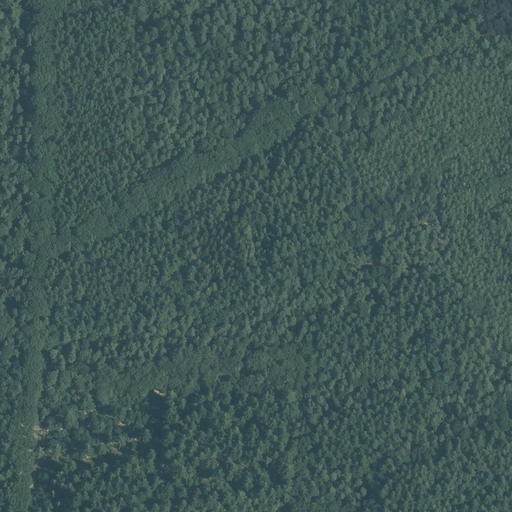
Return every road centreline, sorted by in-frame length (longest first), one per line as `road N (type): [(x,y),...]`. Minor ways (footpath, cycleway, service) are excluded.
road 1 (track): [(511,475),(380,462),(378,506),(289,504)]
road 2 (track): [(43,0),(36,257)]
road 3 (track): [(36,257),(17,511)]
road 4 (track): [(310,374),(481,400),(511,394)]
road 5 (track): [(0,404),(199,387)]
road 6 (track): [(344,241),(399,213),(442,169),(511,157)]
road 7 (track): [(0,323),(187,291)]
road 8 (track): [(226,168),(325,103),(388,87)]
road 9 (track): [(191,316),(344,241)]
road 10 (track): [(36,257),(88,245),(168,200)]
road 11 (track): [(288,511),(310,374)]
road 12 (track): [(511,34),(388,87)]
road 13 (track): [(166,389),(159,511)]
